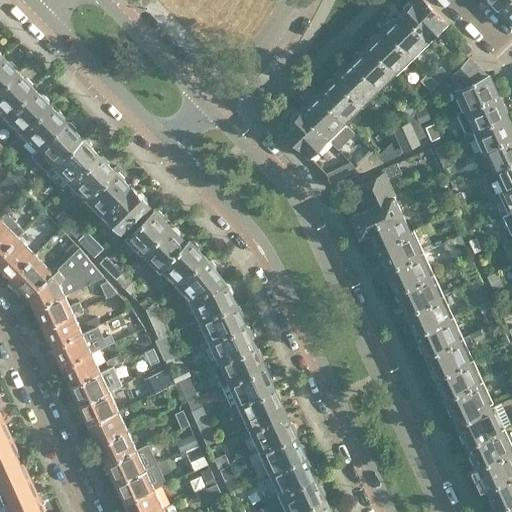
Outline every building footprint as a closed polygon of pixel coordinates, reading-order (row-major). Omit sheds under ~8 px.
[(402,9),(400,11),(429,41),(448,23),(447,22),(425,0),(411,0),(410,2),(407,1),(402,5),(402,9)] [(511,0),(501,0),(496,6),(511,21),(511,0)] [(386,25),(383,28),(412,58),(429,41),(400,11),(394,18),(390,17),(385,22),(386,25)] [(369,42),(366,45),(395,74),(412,58),(383,28),(377,34),(373,34),(368,38),(369,42)] [(471,48),(463,39),(458,44),(467,53),(470,49),(471,48)] [(352,59),(349,61),(379,90),(395,74),(366,45),(360,51),(356,51),(351,55),(352,59)] [(0,54),(0,86),(16,71),(15,70),(15,66),(10,61),(6,61),(0,54)] [(451,75),(455,88),(454,88),(464,110),(497,95),(495,92),(498,89),(495,83),(491,83),(487,73),(486,74),(469,56),(451,75)] [(332,78),(361,108),(379,90),(349,61),(349,62),(344,62),(340,66),(340,70),(332,78)] [(443,66),(433,76),(441,84),(451,75),(443,66)] [(16,71),(0,86),(0,113),(3,116),(33,88),(31,87),(31,83),(26,77),(22,77),(16,71)] [(431,74),(423,81),(433,91),(441,84),(431,74)] [(324,86),(315,95),(344,124),(361,108),(332,78),(328,78),(324,82),(324,86)] [(33,88),(3,116),(19,133),(49,104),(48,103),(48,100),(42,94),(39,94),(33,88)] [(307,102),(298,111),(327,140),(344,124),(315,95),(311,95),(307,99),(307,102)] [(497,95),(464,110),(465,113),(461,115),(464,122),(468,120),(473,130),(505,115),(504,112),(506,109),(504,103),(500,103),(497,95)] [(411,99),(400,110),(407,116),(417,106),(411,99)] [(49,104),(19,133),(35,149),(65,120),(64,119),(63,116),(58,110),(54,110),(49,104)] [(424,107),(414,111),(417,117),(420,123),(429,118),(424,107)] [(290,119),(281,128),(310,157),(327,140),(298,111),(294,111),(290,115),(290,119)] [(505,115),(473,130),(463,134),(466,143),(469,141),(474,153),(482,150),(483,149),(484,149),(511,136),(511,123),(509,123),(505,115)] [(417,117),(413,118),(416,124),(424,144),(429,142),(420,123),(417,117)] [(412,119),(403,123),(410,142),(413,148),(424,144),(416,124),(412,119)] [(65,120),(35,149),(52,167),(82,138),(74,130),(74,127),(69,122),(66,121),(65,120)] [(403,123),(392,127),(393,130),(402,151),(413,148),(410,142),(403,123)] [(437,125),(429,129),(435,142),(443,139),(437,125)] [(393,140),(377,155),(384,161),(399,154),(402,151),(393,130),(389,134),(393,140)] [(511,136),(484,149),(493,170),(511,161),(511,136)] [(82,138),(52,167),(69,184),(98,155),(91,147),(91,144),(85,138),(82,138)] [(443,143),(435,147),(444,166),(452,163),(443,143)] [(3,150),(0,152),(0,161),(2,163),(9,156),(3,150)] [(372,150),(355,167),(361,172),(384,161),(377,155),(372,150)] [(98,155),(69,184),(84,200),(114,171),(107,164),(107,161),(101,155),(98,155)] [(325,172),(324,172),(331,186),(349,178),(350,177),(361,172),(355,167),(348,160),(325,172)] [(511,161),(493,170),(484,174),(493,193),(511,184),(511,161)] [(358,179),(352,182),(360,199),(365,197),(369,207),(351,215),(360,235),(368,230),(376,246),(410,230),(395,196),(396,195),(389,182),(404,175),(399,164),(360,183),(358,179)] [(114,171),(84,200),(101,217),(133,188),(130,185),(129,186),(123,180),(123,177),(118,171),(114,171)] [(9,173),(0,181),(0,183),(5,188),(14,179),(9,173)] [(511,184),(493,193),(502,213),(511,208),(511,184)] [(42,196),(32,187),(28,192),(37,201),(42,196)] [(133,188),(101,217),(116,233),(119,230),(147,203),(146,202),(146,198),(140,192),(137,192),(133,188)] [(462,190),(455,193),(461,206),(468,203),(462,190)] [(26,191),(16,200),(22,206),(32,197),(26,191)] [(511,208),(502,213),(511,234),(511,233),(511,208)] [(153,209),(125,236),(141,253),(169,226),(162,218),(162,215),(158,210),(155,211),(153,209)] [(43,210),(34,218),(41,224),(49,216),(43,210)] [(61,210),(54,217),(60,223),(67,216),(61,210)] [(0,215),(0,250),(16,234),(22,229),(5,211),(0,215)] [(465,212),(456,215),(463,231),(472,227),(465,212)] [(410,230),(376,246),(380,255),(379,258),(381,265),(385,266),(386,268),(424,251),(417,237),(433,229),(429,222),(413,229),(410,230)] [(169,226),(141,253),(159,271),(161,268),(176,254),(174,252),(185,241),(178,234),(178,232),(173,227),(171,227),(169,226)] [(78,227),(71,234),(77,240),(84,233),(78,227)] [(94,256),(104,247),(87,230),(78,240),(94,256)] [(16,234),(0,250),(0,266),(9,276),(34,252),(16,234)] [(477,235),(470,238),(475,250),(482,246),(477,235)] [(463,236),(456,240),(459,247),(467,244),(463,236)] [(511,238),(503,242),(506,251),(511,247),(511,238)] [(176,254),(161,268),(176,283),(204,258),(196,249),(196,245),(192,241),(188,240),(187,240),(185,241),(174,252),(176,254)] [(69,256),(79,247),(73,241),(63,251),(69,256)] [(51,272),(28,296),(33,305),(64,292),(65,294),(103,276),(79,247),(69,256),(52,273),(51,272)] [(424,251),(386,268),(390,277),(389,281),(392,287),(395,288),(396,290),(433,273),(424,251)] [(34,252),(9,276),(28,295),(28,296),(51,272),(52,273),(53,272),(34,252)] [(471,255),(461,260),(464,267),(475,262),(471,255)] [(106,257),(100,263),(109,272),(115,279),(123,271),(117,265),(115,267),(106,257)] [(204,258),(176,283),(182,289),(189,298),(225,282),(214,270),(214,265),(211,261),(206,261),(204,258)] [(123,271),(115,279),(131,294),(138,287),(123,271)] [(488,277),(497,293),(506,288),(498,272),(488,277)] [(433,273),(396,290),(400,298),(399,302),(401,308),(404,309),(406,311),(443,294),(433,273)] [(108,278),(101,282),(108,295),(118,291),(108,278)] [(225,282),(189,298),(190,299),(199,319),(234,303),(231,294),(232,291),(229,286),(225,284),(225,282)] [(443,294),(406,311),(409,319),(408,323),(411,328),(414,330),(415,332),(452,314),(447,302),(463,294),(459,287),(443,294)] [(484,289),(476,293),(480,302),(488,298),(484,289)] [(64,292),(33,305),(34,306),(33,312),(36,317),(39,319),(42,326),(73,312),(73,313),(82,309),(79,302),(70,306),(65,294),(64,292)] [(147,297),(139,304),(144,309),(153,303),(147,297)] [(489,299),(478,304),(482,312),(493,307),(489,299)] [(146,312),(149,317),(161,311),(158,303),(146,312)] [(234,303),(199,319),(208,339),(243,322),(240,315),(241,312),(239,306),(235,304),(234,303)] [(491,309),(482,313),(487,323),(495,319),(491,309)] [(161,311),(149,317),(158,337),(170,332),(161,311)] [(73,312),(42,326),(43,328),(42,331),(45,337),(48,340),(51,345),(82,331),(73,313),(73,312)] [(452,314),(415,332),(419,340),(418,344),(421,350),(424,352),(425,353),(462,336),(452,314)] [(85,321),(88,328),(99,324),(96,316),(85,321)] [(243,322),(208,339),(218,361),(254,345),(250,337),(252,334),(249,327),(245,325),(243,322)] [(82,331),(51,345),(52,348),(51,351),(53,356),(57,358),(60,365),(91,351),(113,342),(110,335),(88,344),(82,331)] [(482,332),(470,337),(474,345),(486,340),(482,332)] [(177,352),(169,333),(159,337),(167,357),(177,352)] [(462,336),(425,353),(429,362),(428,366),(431,372),(434,373),(435,375),(472,358),(462,336)] [(254,345),(213,364),(223,385),(263,366),(259,357),(261,354),(258,348),(255,346),(254,345)] [(154,346),(140,353),(148,371),(162,365),(154,346)] [(91,351),(60,365),(61,368),(60,370),(62,376),(66,379),(69,385),(100,370),(91,351)] [(119,353),(107,359),(110,365),(122,360),(119,353)] [(472,358),(435,375),(439,383),(438,387),(441,393),(444,394),(445,396),(482,379),(472,358)] [(263,366),(223,385),(232,406),(238,403),(273,387),(269,378),(270,374),(268,369),(264,367),(263,366)] [(166,368),(142,379),(149,394),(173,383),(166,368)] [(100,370),(69,385),(70,387),(69,390),(71,395),(75,398),(77,404),(109,390),(100,370)] [(176,374),(179,381),(190,377),(187,370),(176,374)] [(499,373),(486,379),(489,386),(501,381),(499,373)] [(179,381),(184,392),(181,394),(185,401),(198,395),(190,377),(179,381)] [(482,379),(445,396),(449,405),(448,409),(451,415),(454,416),(455,418),(489,403),(492,401),(482,379)] [(273,387),(238,403),(250,429),(284,412),(279,399),(280,396),(277,390),(274,388),(273,387)] [(109,390),(77,404),(78,406),(77,409),(80,415),(85,417),(87,422),(100,417),(118,409),(109,390)] [(489,403),(455,418),(461,430),(459,434),(462,441),(466,442),(467,443),(504,426),(509,423),(499,403),(491,407),(489,403)] [(202,404),(191,409),(196,422),(208,417),(202,404)] [(100,417),(87,422),(88,425),(87,428),(89,433),(93,435),(96,442),(127,429),(118,409),(100,417)] [(148,411),(133,418),(136,424),(150,417),(148,411)] [(279,415),(250,429),(259,450),(294,434),(294,433),(296,429),(293,422),(289,421),(284,412),(279,415)] [(184,413),(176,416),(180,427),(188,423),(184,413)] [(1,418),(0,417),(0,443),(9,438),(1,418)] [(197,423),(207,448),(217,443),(206,418),(197,423)] [(511,444),(504,426),(467,443),(471,452),(469,456),(472,462),(476,463),(477,465),(511,448),(511,444)] [(127,429),(96,442),(97,444),(96,448),(98,453),(102,455),(105,462),(136,448),(127,429)] [(181,450),(196,443),(192,434),(177,440),(181,450)] [(259,450),(251,454),(260,475),(304,455),(306,451),(302,444),(299,443),(294,434),(259,450)] [(9,438),(0,443),(0,467),(19,459),(9,438)] [(136,448),(105,462),(106,464),(105,467),(107,473),(111,475),(114,481),(144,467),(136,448)] [(511,448),(477,465),(481,474),(479,477),(482,484),(486,484),(487,486),(511,473),(511,448)] [(214,459),(219,469),(230,464),(225,453),(214,459)] [(304,455),(269,471),(251,480),(255,489),(273,481),(279,492),(314,476),(313,474),(315,471),(312,465),(309,464),(304,455)] [(19,459),(0,467),(0,492),(28,479),(19,459)] [(144,467),(114,481),(115,483),(114,487),(116,492),(120,494),(123,501),(153,487),(154,487),(144,467)] [(201,473),(208,488),(217,484),(210,469),(201,473)] [(222,473),(227,485),(236,481),(230,469),(222,473)] [(496,506),(497,507),(511,500),(511,474),(487,486),(491,495),(489,499),(492,505),(496,506)] [(314,476),(279,492),(287,511),(291,511),(323,497),(323,496),(324,492),(321,486),(318,484),(314,476)] [(28,479),(0,492),(0,494),(7,511),(9,511),(37,498),(28,479)] [(153,487),(123,501),(124,502),(123,505),(125,510),(127,511),(148,511),(162,506),(166,504),(159,486),(154,488),(153,487)] [(218,486),(210,489),(217,504),(224,501),(218,486)] [(323,497),(291,511),(332,511),(333,510),(330,505),(326,503),(323,497)] [(43,511),(37,498),(9,511),(43,511)] [(511,511),(511,500),(497,507),(498,511),(511,511)] [(162,506),(148,511),(175,511),(170,502),(166,504),(162,506)]
